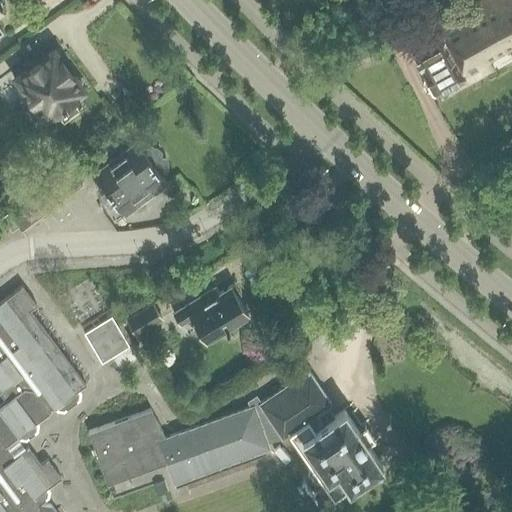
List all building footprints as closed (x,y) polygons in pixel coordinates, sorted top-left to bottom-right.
[(440,34),(412,50),(424,72),(423,73),(424,75),(421,81),(425,88),(432,89),(434,92),(463,76),(467,83),(511,57),(511,0),(483,0),(436,26),(440,34)] [(72,96),(83,87),(81,85),(81,81),(76,75),(73,75),(53,49),(16,77),(45,115),(56,107),(63,117),(79,105),(72,96)] [(105,197),(162,156),(161,155),(162,154),(161,153),(157,149),(153,148),(148,148),(143,150),(138,142),(94,173),(103,185),(98,189),(103,196),(104,196),(105,197)] [(163,157),(162,156),(105,197),(106,198),(105,199),(111,206),(116,203),(124,214),(168,183),(162,175),(165,171),(167,167),(167,162),(164,157),(164,156),(163,157)] [(7,211),(9,214),(2,219),(11,232),(19,226),(21,228),(82,184),(69,167),(7,211)] [(206,339),(223,328),(224,330),(231,325),(231,324),(249,313),(238,296),(240,294),(234,284),(220,293),(216,288),(174,313),(181,325),(193,318),(206,339)] [(0,511),(56,511),(53,507),(50,503),(41,502),(48,496),(49,490),(47,487),(61,477),(47,459),(41,463),(28,446),(15,457),(5,444),(17,435),(19,438),(26,439),(37,430),(38,423),(36,421),(55,407),(57,409),(63,410),(77,400),(79,398),(80,392),(78,389),(86,384),(29,310),(36,305),(22,285),(0,301),(0,393),(6,401),(0,405),(0,511)] [(153,302),(127,318),(137,334),(163,318),(153,302)] [(129,345),(111,315),(83,332),(101,362),(111,356),(129,345)] [(129,345),(111,356),(119,370),(137,359),(129,345)] [(315,477),(321,478),(335,498),(383,465),(365,440),(371,437),(362,423),(356,427),(344,409),(333,416),(326,406),(331,403),(303,364),(285,376),(290,383),(261,403),(254,393),(244,398),(250,408),(179,433),(166,437),(150,409),(88,430),(106,482),(166,461),(172,481),(194,475),(271,448),(267,438),(281,434),(284,439),(291,434),(311,464),(309,470),(315,477)]
